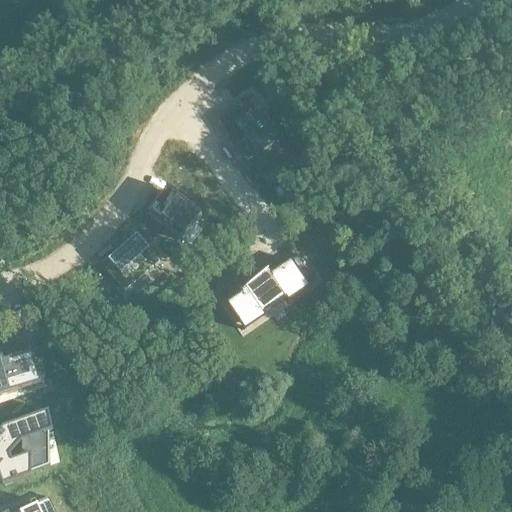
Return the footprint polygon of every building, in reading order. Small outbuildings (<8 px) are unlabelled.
[(240,133),(230,140),(257,181),(276,168),(266,154),(277,146),(278,147),(279,147),(267,129),(265,131),(246,103),(230,114),(238,126),(236,128),(240,133)] [(511,185),(506,175),(482,190),(507,232),(511,229),(511,185)] [(157,204),(146,218),(161,231),(163,227),(183,243),(184,241),(181,238),(193,223),(196,226),(202,219),(172,195),(162,208),(157,204)] [(122,256),(105,271),(122,290),(147,269),(149,272),(160,263),(137,237),(119,253),(122,256)] [(242,296),(227,306),(235,319),(250,309),(257,319),(262,316),(264,318),(265,317),(263,315),(285,300),(287,303),(288,302),(285,297),(304,284),(307,289),(308,288),(305,283),(314,277),(307,267),(291,277),(284,268),(270,277),(268,274),(270,272),(269,271),(240,295),(240,296),(242,295),(242,296)] [(2,359),(0,360),(0,396),(0,398),(7,396),(7,397),(16,394),(22,392),(20,385),(45,378),(39,357),(13,364),(12,363),(4,366),(2,359)] [(0,465),(1,466),(0,466),(0,475),(5,487),(31,477),(31,475),(46,469),(46,435),(53,433),(49,414),(16,425),(16,428),(5,432),(3,430),(0,434),(0,465)] [(55,511),(50,499),(22,511),(55,511)]
